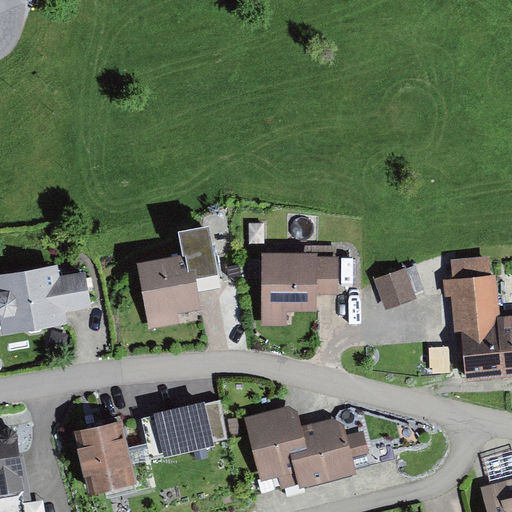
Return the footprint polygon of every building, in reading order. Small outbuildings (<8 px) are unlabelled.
[(181,259),(138,267),(150,330),(178,324),(176,314),(201,310),(196,284),(220,279),(211,229),(177,236),(181,259)] [(339,259),(264,258),(263,327),(293,327),(293,315),(315,315),(315,296),(339,296),(339,259)] [(499,334),(498,321),(495,279),(491,280),(490,259),(450,262),(451,281),(443,281),(444,299),(453,298),(456,337),(463,336),(499,334)] [(59,268),(0,277),(0,317),(4,338),(70,327),(68,316),(93,312),(87,274),(61,279),(59,268)] [(416,268),(375,282),(386,312),(417,301),(414,294),(424,290),(416,268)] [(511,319),(498,321),(499,334),(504,381),(511,379),(511,319)] [(499,334),(463,336),(467,384),(504,381),(499,334)] [(221,401),(155,417),(165,456),(231,440),(221,401)] [(311,412),(258,423),(273,490),(290,486),(292,497),(367,480),(363,463),(376,460),(371,434),(356,437),(352,419),(315,427),(311,412)] [(122,427),(75,438),(91,502),(137,491),(122,427)] [(0,498),(29,495),(24,457),(18,458),(16,445),(19,441),(17,435),(12,430),(0,431),(0,498)] [(511,450),(484,458),(492,486),(511,480),(511,450)] [(511,511),(511,480),(492,486),(481,490),(487,511),(511,511)]
